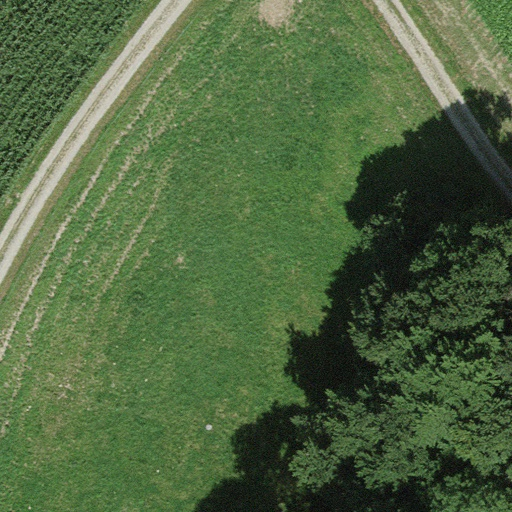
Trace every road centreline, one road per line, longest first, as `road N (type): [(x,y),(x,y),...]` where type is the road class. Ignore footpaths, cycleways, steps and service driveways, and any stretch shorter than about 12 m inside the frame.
road 1 (track): [(174,0),(0,304)]
road 2 (track): [(511,166),(386,0)]
